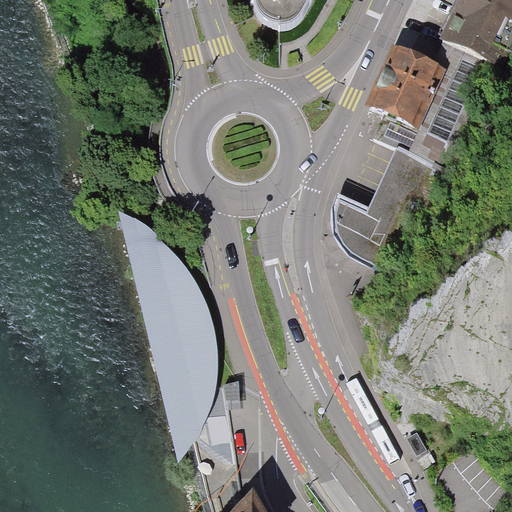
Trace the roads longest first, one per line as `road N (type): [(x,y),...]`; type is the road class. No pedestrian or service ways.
road 1 (secondary): [(216,193),(255,333),(287,409)]
road 2 (secondary): [(308,349),(314,323),(305,221),(331,136)]
road 3 (secondary): [(407,511),(308,349)]
road 4 (secondary): [(308,349),(272,258),(265,192)]
road 5 (secondary): [(372,37),(322,79),(259,98)]
road 6 (secondary): [(287,409),(362,511)]
road 7 (secondary): [(221,98),(198,115),(187,143),(194,172),(216,193)]
